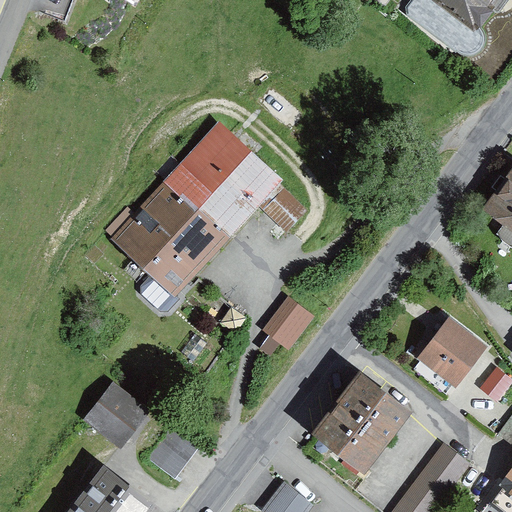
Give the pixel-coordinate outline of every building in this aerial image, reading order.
[(437,0),(437,1),(435,0),(425,0),(410,20),(462,59),(468,61),(473,64),(479,64),(485,62),(490,58),(493,53),(493,47),(491,41),(487,36),(483,34),(497,19),(491,14),(502,0),(437,0)] [(268,183),(208,128),(156,184),(216,239),(268,183)] [(511,164),(474,216),(511,244),(511,164)] [(216,239),(156,184),(104,241),(164,296),(216,239)] [(309,321),(284,302),(256,338),(281,356),(309,321)] [(478,355),(437,324),(411,358),(452,389),(478,355)] [(296,433),(354,480),(402,420),(345,373),(296,433)] [(103,381),(70,423),(107,452),(140,411),(103,381)] [(148,460),(175,479),(198,447),(171,428),(148,460)] [(438,448),(389,511),(430,511),(464,468),(438,448)] [(511,511),(511,456),(487,487),(490,490),(480,502),(492,511),(511,511)] [(265,473),(241,502),(252,511),(299,511),(304,507),(265,473)] [(139,511),(143,508),(100,474),(69,511),(139,511)]
